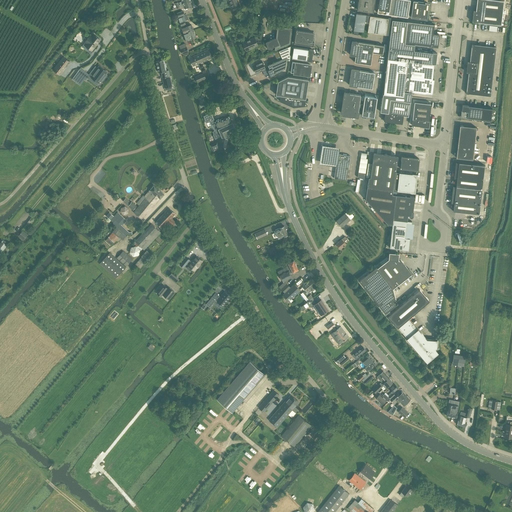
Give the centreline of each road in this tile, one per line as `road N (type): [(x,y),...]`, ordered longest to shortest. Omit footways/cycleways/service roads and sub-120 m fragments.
road 1 (unclassified): [(473,511),(410,474),(348,419),(248,301),(191,198),(137,0)]
road 2 (secondary): [(511,461),(445,428),(379,355),(312,259),(281,173)]
road 3 (unclassified): [(433,145),(423,245),(432,250),(445,235),(438,215),(445,146)]
road 4 (unknown): [(458,33),(502,40),(501,55),(494,101),(450,98)]
road 5 (unclassified): [(445,146),(461,0)]
road 6 (unclassified): [(333,0),(312,127)]
road 7 (unclassified): [(325,127),(346,0)]
road 8 (secondary): [(252,109),(201,0)]
